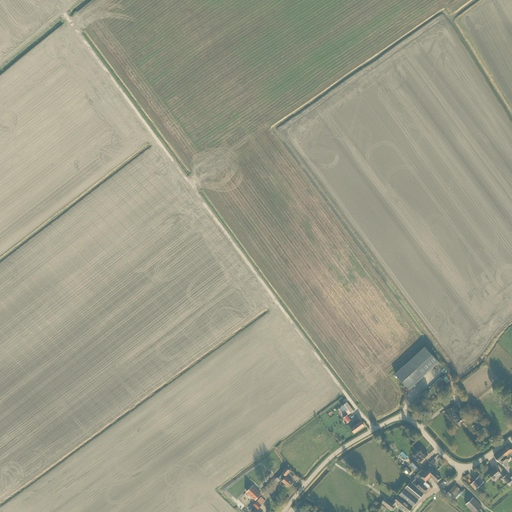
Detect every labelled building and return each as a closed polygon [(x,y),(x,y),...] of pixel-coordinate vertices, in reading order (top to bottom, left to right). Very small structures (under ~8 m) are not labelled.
[(409,389),(410,388),(439,362),(425,347),(395,374),(409,389)] [(437,390),(445,383),(442,379),(433,386),(437,390)] [(467,409),(470,406),(466,401),(460,406),(464,411),(467,409)] [(348,414),(353,410),(347,402),(342,406),(348,414)] [(464,418),(458,411),(459,410),(454,404),(447,410),(452,416),(453,415),(458,422),(464,418)] [(354,433),(364,426),(361,421),(358,418),(352,423),(354,426),(351,428),(354,433)] [(511,447),(510,444),(502,451),(507,457),(508,455),(511,453),(511,454),(511,447)] [(428,455),(420,447),(412,454),(418,460),(416,461),(415,459),(411,463),(418,470),(421,467),(418,463),(419,462),(420,462),(428,455)] [(510,458),(508,455),(507,457),(502,451),(494,457),(498,462),(499,461),(502,465),(510,458)] [(431,476),(435,472),(430,467),(431,466),(429,464),(427,466),(424,470),(425,471),(420,477),(425,481),(430,476),(431,476)] [(289,487),(293,482),(289,479),(290,479),(286,476),(290,471),(286,467),(282,473),(278,479),(281,481),(280,483),(280,484),(283,486),(284,486),(286,484),(289,487)] [(497,478),(501,475),(496,468),(489,474),(493,479),(496,477),(497,478)] [(435,472),(431,476),(437,483),(441,478),(435,472)] [(508,483),(511,480),(507,474),(503,477),(508,483)] [(477,488),(484,481),(479,476),(470,485),(475,489),(477,487),(477,488)] [(420,482),(415,478),(412,483),(424,493),(428,488),(424,485),(420,482)] [(419,499),(423,494),(409,482),(405,488),(419,499)] [(455,497),(458,494),(456,493),(459,489),(455,485),(448,492),(455,497)] [(246,492),(255,500),(261,494),(252,486),(246,492)] [(271,498),(274,494),(268,489),(265,493),(271,498)] [(413,506),(418,500),(404,489),(399,495),(413,506)] [(258,509),(261,505),(265,501),(261,497),(253,505),(254,506),(249,511),(250,511),(259,511),(256,509),(257,508),(258,509)] [(411,508),(398,497),(392,503),(385,498),(382,503),(391,509),(396,503),(399,505),(397,507),(402,511),(404,509),(407,511),(408,511),(412,508),(411,508)] [(482,511),(479,509),(482,507),(473,497),(466,504),(472,511),(482,511)]
